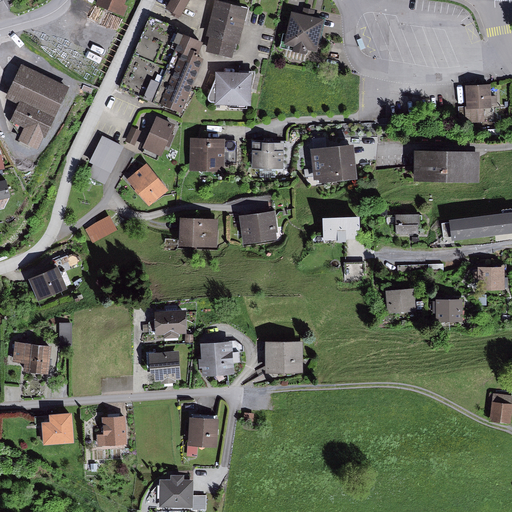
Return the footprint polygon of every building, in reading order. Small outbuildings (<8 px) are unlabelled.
[(130,0),(99,0),(98,6),(124,16),(130,0)] [(188,0),(170,0),(166,8),(180,15),(188,0)] [(251,8),(223,0),(216,0),(207,33),(211,34),(207,48),(233,56),(238,39),(242,40),(251,8)] [(305,15),(294,12),(285,45),(295,47),(294,52),(308,56),(310,48),(319,50),(327,20),(315,17),(317,11),(306,9),(305,15)] [(205,43),(183,33),(176,49),(187,54),(164,105),(184,115),(209,61),(199,56),(205,43)] [(73,89),(24,67),(10,98),(23,104),(14,123),(26,128),(20,144),(39,152),(45,138),(51,140),(73,89)] [(253,73),(218,72),(218,83),(209,100),(219,105),(253,105),(253,73)] [(155,99),(161,79),(153,77),(147,96),(155,99)] [(493,85),(467,85),(467,119),(493,119),(493,85)] [(180,125),(160,115),(145,146),(165,156),(180,125)] [(142,134),(133,129),(127,141),(136,145),(142,134)] [(126,147),(105,137),(92,164),(114,174),(126,147)] [(225,140),(191,139),(190,170),(223,171),(225,140)] [(285,143),(253,142),(253,170),(285,170),(285,143)] [(354,145),(311,150),(315,184),(358,179),(354,145)] [(483,154),(419,150),(417,181),(481,185),(483,154)] [(150,166),(130,180),(148,206),(169,192),(150,166)] [(6,176),(0,178),(0,197),(11,194),(6,176)] [(511,209),(445,222),(449,243),(511,231),(511,209)] [(275,212),(240,215),(243,245),(278,242),(275,212)] [(421,215),(398,214),(397,234),(420,235),(421,215)] [(220,218),(184,215),(182,242),(217,245),(220,218)] [(110,217),(85,230),(92,243),(117,231),(110,217)] [(367,217),(327,218),(327,241),(367,240),(367,217)] [(347,263),(348,280),(366,279),(365,262),(347,263)] [(507,267),(480,265),(478,291),(505,293),(507,267)] [(59,267),(31,278),(39,299),(68,287),(59,267)] [(415,289),(388,290),(388,314),(416,313),(415,289)] [(464,300),(439,299),(437,321),(462,323),(464,300)] [(187,311),(160,312),(160,336),(188,335),(187,311)] [(75,343),(75,320),(62,320),(62,343),(75,343)] [(53,347),(19,342),(16,361),(26,362),(25,370),(49,373),(53,347)] [(235,342),(205,343),(207,376),(237,375),(235,342)] [(305,342),(270,342),(269,372),(305,373),(305,342)] [(181,353),(153,354),(155,380),(183,379),(181,353)] [(511,397),(495,394),(491,418),(511,421),(511,397)] [(71,412),(42,414),(43,442),(72,440),(71,412)] [(126,417),(102,418),(103,435),(97,435),(97,447),(128,445),(126,417)] [(219,418),(192,417),(190,456),(198,456),(198,447),(218,447),(219,418)] [(174,481),(161,480),(160,510),(204,511),(205,497),(193,497),(194,482),(185,482),(186,475),(175,474),(174,481)]
